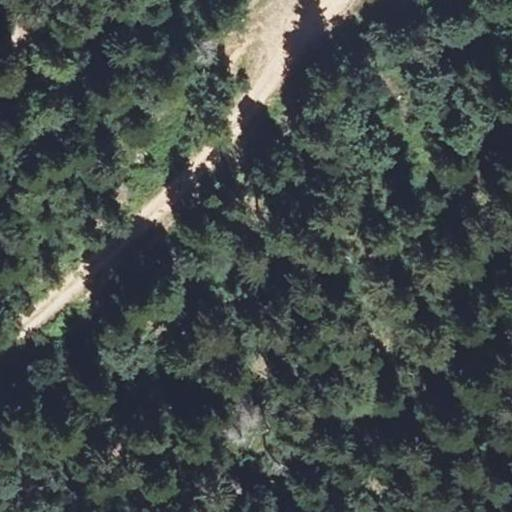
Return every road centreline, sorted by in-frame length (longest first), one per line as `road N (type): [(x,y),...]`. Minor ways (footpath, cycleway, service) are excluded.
road 1 (track): [(0,344),(132,234),(278,76),(331,0)]
road 2 (track): [(21,0),(12,66),(30,95),(60,112),(136,125),(170,107),(248,25),(280,15),(312,24)]
